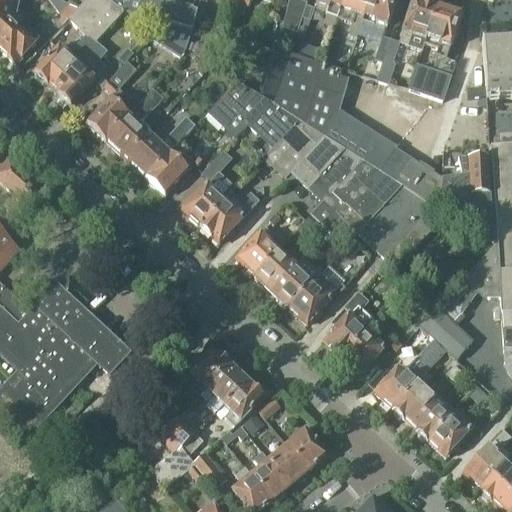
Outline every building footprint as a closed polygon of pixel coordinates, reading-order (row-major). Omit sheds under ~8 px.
[(0,0),(0,6),(17,10),(17,8),(18,0),(0,0)] [(69,7),(55,0),(46,0),(60,17),(69,7)] [(87,0),(68,22),(67,23),(86,39),(87,40),(94,46),(94,47),(95,46),(126,13),(125,13),(121,11),(104,0),(87,0)] [(104,0),(121,11),(125,13),(126,13),(154,33),(156,35),(159,37),(163,39),(185,52),(201,0),(104,0)] [(240,0),(238,7),(235,16),(243,19),(246,9),(248,9),(250,0),(240,0)] [(298,34),(303,19),(307,7),(308,4),(299,1),(299,0),(289,0),(283,29),(298,34)] [(317,0),(315,7),(327,11),(329,7),(339,11),(343,0),(317,0)] [(343,0),(339,11),(336,22),(352,27),(348,38),(355,40),(360,25),(361,25),(369,0),(343,0)] [(369,0),(361,25),(372,29),(373,28),(385,32),(396,0),(369,0)] [(402,35),(400,44),(410,47),(408,50),(421,55),(424,47),(425,47),(439,8),(434,7),(434,3),(428,1),(425,4),(420,2),(420,4),(414,1),(402,35)] [(0,44),(18,25),(21,21),(21,13),(16,12),(17,10),(0,6),(0,44)] [(303,19),(311,22),(315,10),(307,7),(303,19)] [(439,8),(425,47),(438,52),(435,60),(437,61),(432,75),(450,80),(453,70),(444,67),(446,62),(450,50),(461,18),(449,14),(448,11),(439,8)] [(18,25),(0,44),(0,53),(15,68),(38,43),(28,35),(18,25)] [(156,35),(151,43),(158,47),(163,39),(159,37),(156,35)] [(58,50),(34,76),(36,78),(35,80),(42,87),(44,85),(52,92),(76,66),(86,55),(94,47),(94,46),(87,40),(86,39),(68,59),(58,50)] [(383,40),(375,64),(383,66),(391,43),(383,40)] [(492,50),(482,51),(486,101),(511,98),(511,42),(492,44),(492,50)] [(383,66),(377,86),(389,90),(396,67),(392,66),(398,45),(391,43),(383,66)] [(76,66),(52,92),(60,100),(58,102),(66,109),(68,107),(70,109),(95,83),(94,82),(104,71),(98,65),(106,55),(95,46),(94,47),(86,55),(76,66)] [(322,141),(339,114),(349,82),(340,79),(342,74),(290,56),(272,108),(299,125),(322,141)] [(201,63),(196,69),(196,70),(196,71),(195,72),(196,73),(196,75),(197,76),(198,77),(200,78),(202,79),(209,68),(201,63)] [(110,102),(86,127),(105,145),(106,144),(128,119),(136,110),(127,102),(118,94),(136,74),(128,66),(104,91),(112,98),(110,102)] [(415,70),(408,94),(443,105),(450,80),(432,75),(415,70)] [(248,125),(267,104),(236,85),(207,116),(234,141),(248,125)] [(128,119),(106,144),(111,148),(110,150),(121,160),(123,159),(126,162),(149,138),(138,128),(151,113),(152,114),(163,103),(152,93),(136,110),(128,119)] [(248,125),(274,152),(299,125),(272,108),(267,104),(248,125)] [(322,141),(341,152),(358,126),(339,114),(322,141)] [(149,138),(126,162),(129,165),(128,166),(140,177),(141,176),(146,181),(145,182),(179,146),(185,139),(194,130),(185,121),(176,131),(166,142),(166,143),(161,149),(149,138)] [(291,175),(322,141),(299,125),(274,152),(266,160),(287,181),(291,175)] [(376,137),(358,126),(341,152),(359,164),(376,137)] [(359,164),(379,177),(395,152),(396,149),(376,137),(359,164)] [(340,222),(357,238),(366,227),(401,190),(379,177),(359,164),(341,152),(322,141),(291,175),(323,206),(340,222)] [(492,158),(511,156),(511,145),(491,146),(492,158)] [(179,146),(145,182),(164,199),(188,174),(198,163),(179,146)] [(401,190),(433,210),(436,212),(438,209),(439,207),(445,183),(445,181),(442,182),(395,152),(379,177),(401,190)] [(210,185),(207,188),(183,213),(187,216),(191,218),(189,221),(198,229),(198,228),(201,230),(230,199),(229,197),(232,193),(217,179),(231,163),(222,154),(202,177),(210,185)] [(511,168),(511,156),(492,158),(493,169),(511,168)] [(460,178),(445,181),(445,183),(439,207),(438,209),(436,212),(492,248),(493,247),(493,246),(492,239),(488,159),(457,160),(460,178)] [(9,162),(0,171),(0,185),(9,194),(31,214),(47,197),(9,162)] [(493,180),(511,179),(511,168),(493,169),(493,180)] [(511,190),(511,179),(493,180),(494,192),(511,190)] [(394,252),(422,221),(433,210),(401,190),(366,227),(357,238),(383,263),(394,252)] [(494,203),(511,202),(511,190),(494,192),(494,203)] [(230,199),(201,230),(219,247),(259,203),(251,195),(240,207),(230,199)] [(511,213),(511,202),(494,203),(495,214),(511,213)] [(310,219),(318,227),(327,236),(340,222),(323,206),(310,219)] [(496,226),(511,225),(511,213),(495,214),(496,226)] [(276,216),(270,223),(276,228),(282,221),(276,216)] [(318,227),(310,219),(300,230),(308,238),(318,227)] [(422,221),(394,252),(406,264),(435,233),(422,221)] [(345,252),(353,242),(357,238),(340,222),(327,236),(345,252)] [(511,236),(511,225),(496,226),(496,237),(511,236)] [(255,280),(279,254),(285,248),(266,230),(260,237),(236,263),(255,280)] [(497,249),(511,247),(511,236),(496,237),(496,239),(497,246),(497,249)] [(0,290),(1,289),(0,288),(0,272),(17,255),(10,248),(0,238),(0,290)] [(364,252),(353,242),(345,252),(355,261),(364,252)] [(493,247),(492,248),(460,285),(465,290),(486,299),(500,299),(498,272),(497,249),(497,246),(493,246),(493,247)] [(511,247),(497,249),(498,272),(511,271),(511,247)] [(268,293),(270,297),(296,269),(279,254),(255,280),(256,281),(254,283),(263,292),(265,290),(268,293)] [(296,269),(270,297),(274,299),(277,302),(276,303),(285,312),(287,310),(288,311),(319,277),(303,261),(296,269)] [(511,271),(498,272),(500,299),(501,313),(511,312),(511,271)] [(336,292),(319,277),(288,311),(306,328),(330,302),(333,299),(336,302),(346,292),(340,287),(336,292)] [(0,355),(20,374),(0,395),(0,406),(31,435),(44,421),(43,421),(94,367),(98,370),(100,368),(108,376),(127,357),(58,292),(56,290),(53,288),(34,307),(37,310),(36,312),(35,311),(30,316),(1,289),(0,290),(0,355)] [(359,312),(366,305),(358,298),(346,311),(351,316),(324,344),(342,361),(366,335),(374,326),(359,312)] [(445,302),(420,329),(455,362),(470,345),(453,329),(463,318),(445,302)] [(502,330),(511,330),(511,312),(501,313),(502,330)] [(503,349),(511,349),(511,331),(502,330),(503,349)] [(366,335),(342,361),(344,363),(343,364),(352,372),(354,370),(357,373),(357,374),(360,377),(383,352),(366,335)] [(402,349),(393,340),(387,348),(396,356),(402,349)] [(402,349),(396,356),(403,362),(412,352),(405,347),(403,349),(402,349)] [(511,382),(511,349),(503,350),(504,364),(507,376),(511,382)] [(188,375),(206,392),(229,368),(227,366),(228,363),(224,359),(221,360),(218,357),(217,358),(211,353),(205,359),(204,358),(188,375)] [(452,383),(461,373),(456,367),(446,377),(452,383)] [(217,415),(223,408),(246,384),(244,382),(245,379),(240,375),(237,376),(229,368),(206,392),(213,399),(207,406),(217,415)] [(399,369),(375,396),(393,413),(416,388),(417,387),(412,382),(410,383),(406,379),(407,377),(399,369)] [(467,379),(461,373),(452,383),(457,389),(467,379)] [(225,421),(234,430),(240,425),(263,401),(261,398),(261,395),(257,391),(254,392),(246,384),(223,408),(229,415),(225,421)] [(416,388),(393,413),(395,414),(394,417),(398,422),(402,421),(404,423),(405,422),(411,428),(433,404),(416,388)] [(272,404),(258,416),(264,423),(279,410),(272,404)] [(433,404),(411,428),(417,433),(416,434),(418,436),(418,439),(422,444),(425,443),(428,445),(451,420),(433,404)] [(178,421),(184,426),(192,418),(186,412),(178,421)] [(451,420),(428,445),(445,461),(470,434),(474,430),(457,413),(451,420)] [(263,428),(255,418),(244,427),(252,437),(263,428)] [(192,466),(193,465),(188,459),(181,451),(195,437),(184,426),(178,421),(177,420),(164,434),(166,436),(160,443),(173,455),(151,473),(166,491),(188,474),(194,469),(192,466)] [(241,443),(247,438),(240,430),(234,435),(241,443)] [(321,454),(305,433),(286,449),(308,475),(320,464),(320,463),(321,462),(322,456),(321,454)] [(480,493),(506,465),(510,461),(501,452),(511,440),(504,434),(487,451),(463,477),(471,486),(471,487),(478,493),(478,492),(480,493)] [(181,451),(188,459),(203,444),(195,437),(181,451)] [(48,447),(39,457),(49,466),(58,456),(48,447)] [(286,449),(268,464),(289,488),(295,483),(296,484),(298,482),(301,483),(305,480),(305,477),(308,475),(286,449)] [(260,471),(250,479),(272,505),(273,504),(274,506),(284,498),(282,496),(283,495),(282,493),(289,488),(268,464),(262,456),(253,463),(260,471)] [(203,457),(193,465),(216,493),(226,484),(203,457)] [(511,495),(511,471),(506,465),(480,493),(483,496),(482,499),(487,503),(490,502),(492,504),(493,503),(500,508),(511,495)] [(194,469),(188,474),(196,484),(203,479),(194,469)] [(262,511),(272,505),(250,479),(244,471),(234,479),(240,487),(232,494),(246,511),(262,511)] [(139,496),(149,488),(144,481),(133,489),(139,496)] [(121,509),(139,496),(133,489),(115,502),(121,509)] [(511,511),(511,495),(500,508),(503,511),(511,511)] [(386,511),(382,509),(372,499),(369,502),(368,504),(369,504),(361,511),(386,511)] [(123,511),(121,509),(115,502),(102,511),(123,511)]
